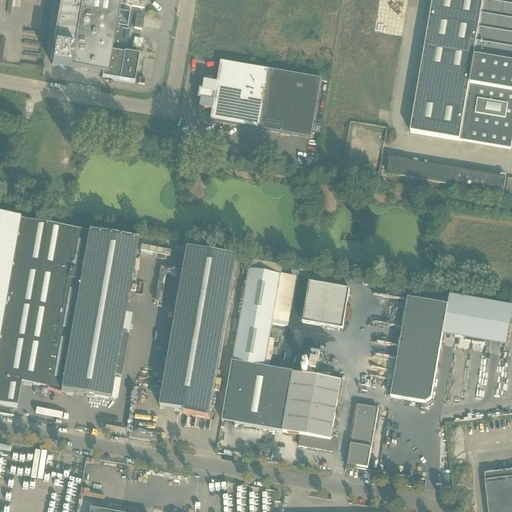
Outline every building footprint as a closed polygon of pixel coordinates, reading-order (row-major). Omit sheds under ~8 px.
[(55,47),(52,66),(102,75),(102,79),(103,79),(103,75),(112,76),(111,80),(134,84),(139,56),(129,54),(125,54),(132,13),(119,11),(120,0),(59,0),(52,46),(55,47)] [(378,0),(374,32),(401,36),(405,0),(378,0)] [(511,0),(433,0),(411,134),(511,151),(511,143),(511,0)] [(126,1),(125,6),(145,10),(146,4),(126,1)] [(136,15),(134,30),(141,31),(144,17),(136,15)] [(212,111),(210,122),(311,139),(321,80),(221,63),(217,85),(205,82),(203,91),(201,91),(201,90),(200,90),(198,100),(200,100),(201,100),(200,109),(212,111)] [(390,159),(387,176),(407,179),(410,162),(390,159)] [(456,170),(453,187),(487,192),(489,175),(456,170)] [(499,177),(497,194),(503,195),(506,178),(499,177)] [(0,217),(0,353),(23,222),(0,217)] [(60,392),(88,234),(77,232),(23,222),(0,353),(0,405),(17,409),(21,385),(47,390),(47,391),(49,392),(60,396),(61,396),(60,395),(61,393),(60,392)] [(121,336),(138,242),(88,234),(60,392),(61,393),(110,401),(114,378),(120,379),(128,337),(121,336)] [(189,251),(162,407),(185,413),(184,416),(209,420),(237,260),(189,251)] [(265,368),(281,276),(248,270),(232,363),(265,368)] [(303,324),(343,329),(348,288),(308,283),(303,324)] [(431,401),(433,391),(448,306),(408,299),(392,389),(391,399),(426,405),(431,401)] [(283,433),(293,373),(265,368),(232,363),(222,423),(283,433)] [(333,430),(341,382),(293,373),(283,433),(301,437),(299,448),(317,451),(318,447),(324,448),(324,451),(332,452),(334,442),(332,442),(334,431),(333,430)] [(368,470),(370,460),(378,410),(358,406),(348,466),(368,470)] [(511,511),(511,470),(484,475),(485,482),(488,511),(511,511)]
